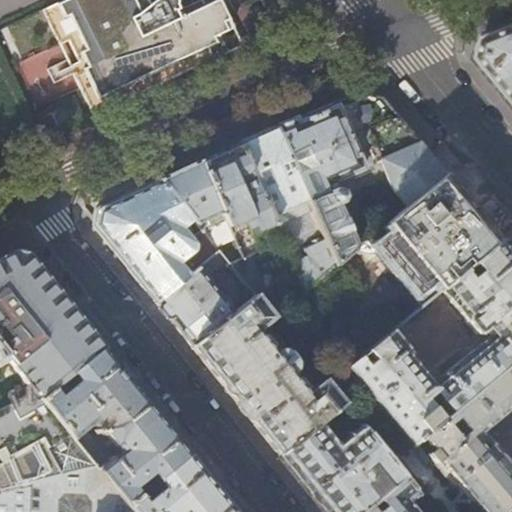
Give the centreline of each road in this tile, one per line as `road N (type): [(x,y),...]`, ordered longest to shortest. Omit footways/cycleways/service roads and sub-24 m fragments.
road 1 (residential): [(278,511),(27,192)]
road 2 (secondary): [(27,192),(386,24)]
road 3 (residential): [(386,24),(511,176)]
